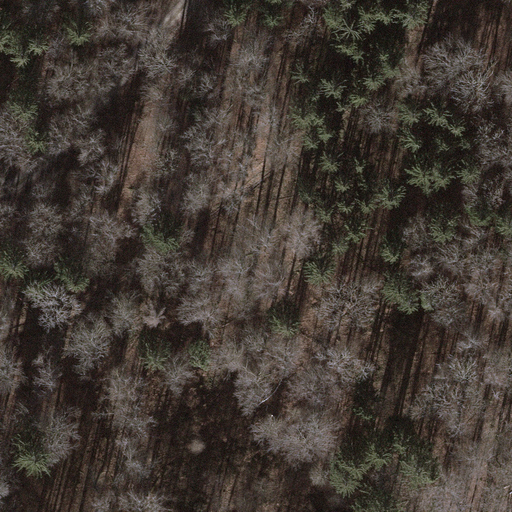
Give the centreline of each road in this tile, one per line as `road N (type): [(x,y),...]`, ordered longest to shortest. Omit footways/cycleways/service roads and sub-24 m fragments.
road 1 (track): [(0,334),(129,279),(328,129),(461,0)]
road 2 (track): [(0,193),(35,178),(195,0)]
